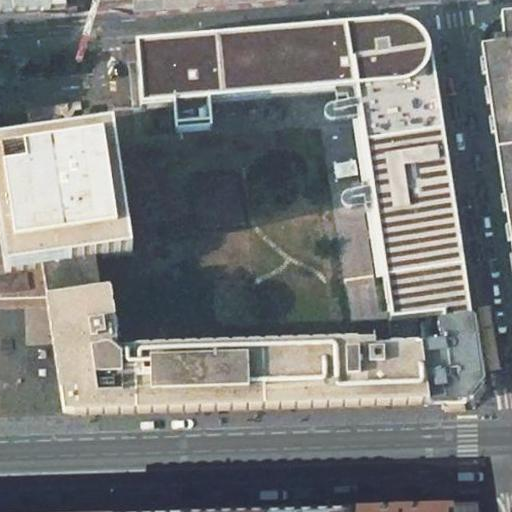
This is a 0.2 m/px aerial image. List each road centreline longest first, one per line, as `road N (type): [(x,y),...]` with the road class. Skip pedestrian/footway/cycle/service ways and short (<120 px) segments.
road 1 (secondary): [(0,492),(511,476)]
road 2 (residential): [(449,0),(511,399)]
road 3 (residential): [(333,0),(58,21)]
